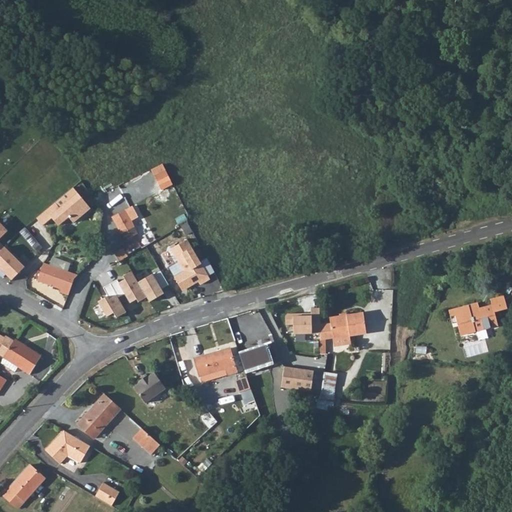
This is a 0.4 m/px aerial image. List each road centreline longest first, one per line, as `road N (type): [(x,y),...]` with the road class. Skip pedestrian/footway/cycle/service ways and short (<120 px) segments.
road 1 (unclassified): [(98,352),(132,332),(209,308),(511,225)]
road 2 (unclassified): [(0,449),(98,352)]
